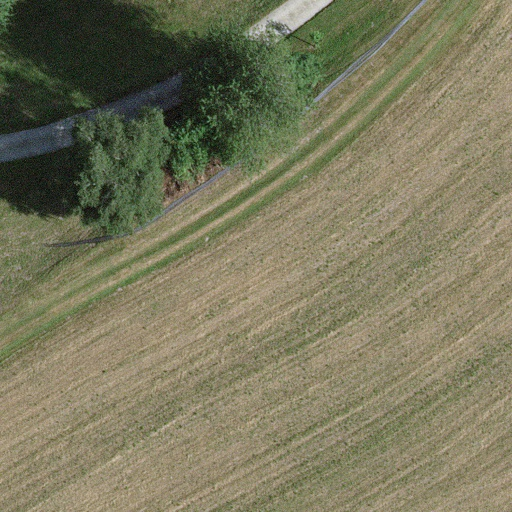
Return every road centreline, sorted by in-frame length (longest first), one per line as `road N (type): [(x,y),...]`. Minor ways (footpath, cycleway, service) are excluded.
road 1 (track): [(452,0),(322,137),(0,344)]
road 2 (track): [(0,150),(155,101),(309,0)]
